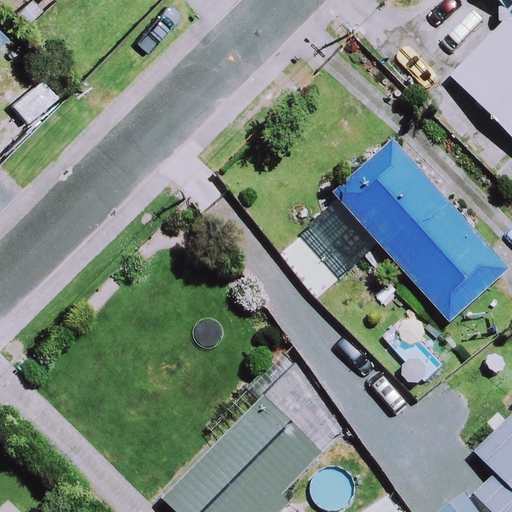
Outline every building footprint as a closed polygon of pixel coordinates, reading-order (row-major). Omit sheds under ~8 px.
[(511,11),(511,0),(490,0),(508,16),(511,11)] [(511,21),(450,81),(511,145),(511,21)] [(503,281),(391,144),(331,193),(443,330),(503,281)] [(340,434),(293,367),(256,403),(253,399),(154,493),(172,511),(265,511),(317,463),(313,459),(340,434)] [(469,498),(480,511),(511,511),(511,416),(469,456),(489,478),(469,498)] [(471,511),(461,497),(440,511),(471,511)] [(391,511),(385,502),(370,511),(391,511)]
